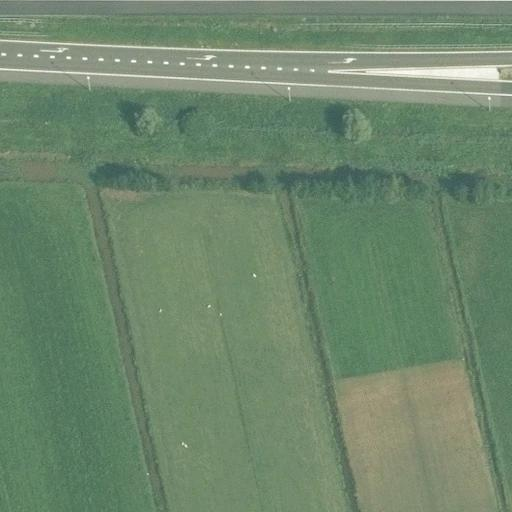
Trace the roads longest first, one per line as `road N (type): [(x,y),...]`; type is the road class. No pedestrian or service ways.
road 1 (motorway): [(0,63),(329,81)]
road 2 (motorway): [(329,81),(511,59)]
road 3 (motorway): [(329,81),(511,89)]
